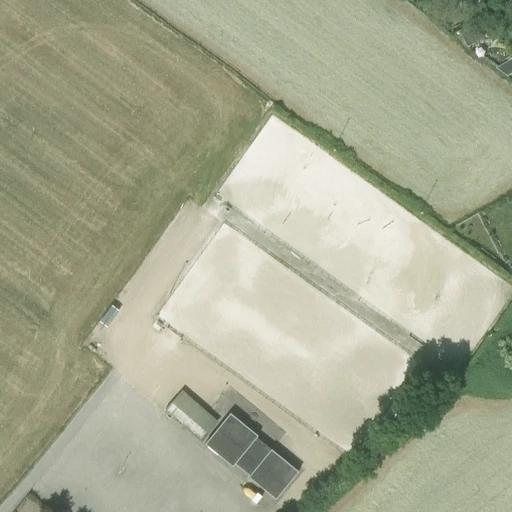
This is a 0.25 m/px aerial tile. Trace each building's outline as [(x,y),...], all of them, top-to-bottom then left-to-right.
[(474,25),(460,33),(468,48),(483,40),(474,25)] [(511,59),(496,69),(508,77),(511,75),(511,59)] [(502,390),(511,381),(511,356),(490,377),(502,390)] [(201,443),(217,425),(180,393),(164,412),(201,443)] [(274,502),(297,474),(269,451),(266,456),(251,444),(256,438),(228,415),(203,446),(231,469),(234,466),(248,478),(247,479),(274,502)]
